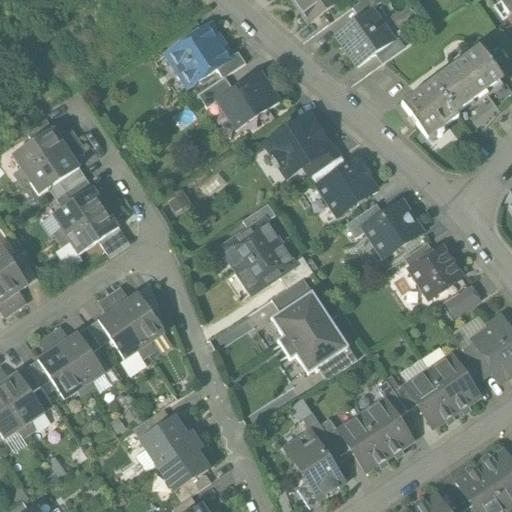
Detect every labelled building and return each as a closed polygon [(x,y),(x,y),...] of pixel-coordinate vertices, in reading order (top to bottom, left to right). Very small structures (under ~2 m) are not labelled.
[(291,0),(309,25),(342,2),(340,0),(291,0)] [(358,20),(370,12),(380,5),(375,0),(365,0),(351,10),(358,20)] [(511,0),(497,0),(496,1),(511,23),(511,0)] [(358,20),(335,36),(358,68),(375,56),(393,44),(370,12),(358,20)] [(208,28),(166,55),(187,89),(216,70),(232,59),(231,58),(226,50),(219,49),(215,43),(216,40),(208,28)] [(393,44),(375,56),(382,66),(404,51),(396,41),(393,44)] [(479,49),(401,106),(427,141),(458,118),(456,115),(502,81),(479,49)] [(222,80),(224,79),(245,66),(237,54),(231,58),(232,59),(216,70),(222,80)] [(233,93),(216,104),(236,133),(279,104),(260,75),(233,93)] [(206,110),(216,104),(233,93),(224,79),(222,80),(197,97),(206,110)] [(307,118),(270,143),(267,148),(273,157),(279,157),(284,164),(281,169),(287,179),(304,168),(329,152),(328,150),(307,118)] [(32,144),(52,131),(45,121),(25,134),(32,144)] [(32,144),(12,157),(21,170),(13,175),(18,182),(77,143),(70,132),(65,135),(64,141),(58,140),(52,131),(32,144)] [(77,143),(18,182),(22,189),(30,184),(38,197),(48,191),(79,171),(72,161),(74,156),(79,157),(84,154),(77,143)] [(328,150),(329,152),(304,168),(311,178),(341,158),(333,147),(328,150)] [(355,163),(317,188),(337,219),(375,193),(355,163)] [(85,181),(79,171),(48,191),(55,201),(85,181)] [(92,191),(85,181),(55,201),(62,210),(92,191)] [(62,210),(52,217),(60,230),(53,235),(58,242),(117,203),(109,192),(105,195),(104,201),(98,200),(92,191),(62,210)] [(117,203),(58,242),(62,249),(69,244),(78,257),(98,244),(118,231),(112,222),(114,216),(119,217),(124,214),(117,203)] [(382,217),(364,229),(366,233),(384,259),(420,235),(400,205),(382,217)] [(248,234),(264,223),(265,225),(275,218),(267,207),(242,224),(248,234)] [(364,229),(382,217),(376,207),(346,227),(355,241),(366,233),(364,229)] [(248,234),(222,251),(237,273),(278,246),(265,225),(264,223),(248,234)] [(129,247),(118,231),(98,244),(109,261),(129,247)] [(403,261),(410,271),(433,255),(427,245),(403,261)] [(278,246),(237,273),(251,295),(278,278),(293,268),(292,266),(278,246)] [(7,258),(0,248),(0,291),(15,313),(26,306),(22,301),(17,300),(18,294),(27,288),(7,258)] [(410,271),(408,272),(428,302),(461,280),(442,250),(433,255),(410,271)] [(7,258),(27,288),(37,282),(17,252),(7,258)] [(292,266),(293,268),(278,278),(287,292),(302,282),(312,275),(302,260),(292,266)] [(302,282),(287,292),(271,302),(279,316),(311,295),(302,282)] [(158,312),(151,292),(148,287),(136,295),(137,297),(150,317),(158,312)] [(469,289),(445,305),(455,319),(478,304),(469,289)] [(0,291),(0,309),(2,310),(1,316),(4,320),(15,313),(0,291)] [(150,317),(137,297),(128,303),(122,302),(123,296),(120,291),(109,298),(148,357),(155,353),(150,346),(163,337),(150,317)] [(329,323),(311,295),(279,316),(271,321),(283,340),(277,344),(283,353),(329,323)] [(148,357),(109,298),(98,306),(101,310),(107,312),(106,317),(97,323),(110,344),(123,363),(137,354),(142,362),(148,357)] [(511,338),(502,323),(495,322),(488,326),(487,332),(472,342),(474,346),(494,376),(500,386),(511,378),(511,338)] [(87,330),(100,350),(110,344),(97,323),(87,330)] [(329,323),(283,353),(289,362),(295,358),(307,377),(317,371),(347,350),(329,323)] [(87,330),(77,337),(90,357),(100,350),(87,330)] [(90,357),(77,337),(68,343),(62,341),(63,336),(60,331),(49,338),(88,397),(95,393),(90,385),(103,377),(90,357)] [(88,397),(49,338),(38,346),(41,350),(47,351),(46,357),(37,363),(50,383),(63,403),(77,394),(82,402),(88,397)] [(482,383),(494,376),(474,346),(462,354),(477,376),(482,383)] [(356,364),(347,350),(317,371),(326,384),(356,364)] [(467,382),(477,376),(462,354),(461,352),(451,359),(467,382)] [(451,359),(428,374),(455,415),(478,400),(467,382),(451,359)] [(27,370),(40,390),(50,383),(37,363),(27,370)] [(30,396),(17,376),(8,382),(2,381),(3,375),(0,371),(0,370),(0,394),(28,437),(35,433),(30,425),(43,416),(30,396)] [(27,370),(17,376),(30,396),(40,390),(27,370)] [(455,415),(428,374),(404,389),(417,408),(432,431),(455,415)] [(397,421),(407,415),(393,394),(387,384),(377,391),(384,403),(397,421)] [(417,408),(404,389),(403,388),(393,394),(407,415),(417,408)] [(28,437),(0,394),(0,437),(3,443),(17,434),(22,441),(28,437)] [(397,421),(384,403),(361,418),(389,460),(412,444),(397,421)] [(150,435),(170,422),(163,412),(143,425),(150,435)] [(389,460),(361,418),(338,433),(350,452),(365,475),(389,460)] [(185,438),(173,420),(170,422),(150,435),(145,438),(152,448),(146,452),(157,469),(195,443),(190,435),(185,438)] [(350,452),(338,433),(330,422),(320,428),(339,457),(340,459),(350,452)] [(339,457),(320,428),(310,435),(328,463),(339,457)] [(328,463),(310,435),(297,443),(298,445),(286,453),(307,486),(318,502),(319,502),(324,498),(326,501),(339,492),(338,489),(343,486),(328,463)] [(195,443),(157,469),(168,485),(174,482),(180,492),(184,489),(204,476),(208,474),(196,455),(201,452),(195,443)] [(511,467),(503,454),(480,469),(507,511),(511,507),(511,467)] [(505,511),(507,511),(480,469),(456,485),(472,508),(474,511),(505,511)] [(204,476),(184,489),(191,499),(211,486),(204,476)] [(310,511),(321,504),(319,502),(318,502),(307,486),(297,492),(310,511)] [(445,511),(436,498),(414,511),(445,511)] [(193,511),(197,510),(191,500),(172,511),(193,511)]
